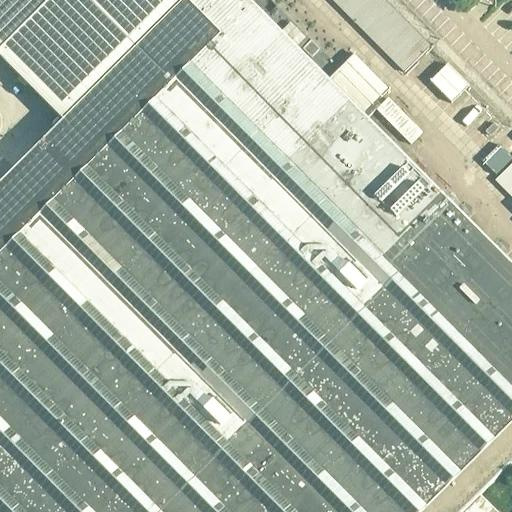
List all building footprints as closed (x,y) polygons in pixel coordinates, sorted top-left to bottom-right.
[(0,511),(511,511),(511,266),(365,119),(251,4),(246,0),(186,0),(185,1),(158,27),(79,106),(61,123),(43,141),(15,169),(0,183),(0,511)] [(185,1),(186,0),(0,0),(0,61),(61,123),(79,106),(158,27),(185,1)] [(426,49),(378,0),(327,0),(400,75),(426,49)] [(355,55),(329,80),(363,116),(390,90),(355,55)] [(446,66),(429,82),(451,103),(467,87),(446,66)] [(388,99),(376,111),(411,146),(423,134),(388,99)] [(511,163),(494,180),(511,198),(511,163)]
